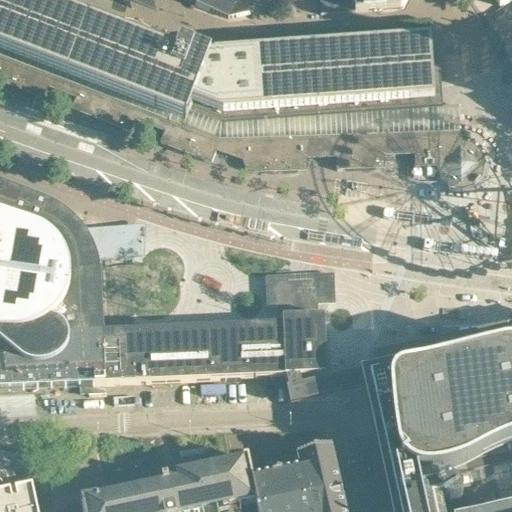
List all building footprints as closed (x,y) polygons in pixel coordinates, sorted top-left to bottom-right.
[(124,23),(63,0),(0,0),(0,52),(68,78),(156,112),(185,123),(188,115),(192,105),(210,56),(150,33),(145,31),(124,23)] [(251,16),(250,14),(246,15),(245,9),(255,7),(254,6),(247,7),(246,0),(200,0),(197,6),(194,5),(194,6),(228,20),(251,16)] [(319,0),(321,16),(400,11),(405,0),(319,0)] [(433,101),(428,41),(425,41),(425,42),(407,43),(405,43),(213,57),(210,56),(192,105),(222,117),(433,101)] [(439,180),(447,187),(449,189),(461,192),(473,188),(482,179),(485,166),(481,154),(472,145),(460,142),(447,143),(436,143),(414,144),(414,169),(436,169),(439,180)] [(0,391),(143,385),(285,379),(299,378),(314,378),(321,378),(327,377),(326,370),(325,327),(324,318),(318,319),(318,311),(282,312),(283,326),(253,328),(242,322),(239,328),(193,330),(182,324),(179,331),(135,333),(133,333),(122,327),(119,334),(104,334),(103,328),(101,276),(100,267),(98,261),(107,261),(111,260),(109,232),(109,230),(84,232),(83,230),(73,220),(61,210),(48,203),(0,184),(0,391)] [(333,271),(264,272),(265,302),(334,301),(333,271)] [(376,371),(360,375),(364,393),(389,511),(511,511),(511,329),(489,335),(374,359),(376,371)] [(364,393),(360,375),(337,379),(315,384),(305,386),(302,387),(305,405),(341,398),(364,393)] [(343,511),(333,465),(330,451),(305,457),(297,458),(300,471),(254,481),(251,464),(248,465),(247,461),(174,476),(176,482),(168,484),(167,481),(161,483),(162,486),(96,500),(96,499),(81,503),(82,511),(81,511),(343,511)] [(0,511),(36,511),(32,491),(0,497),(0,511)]
